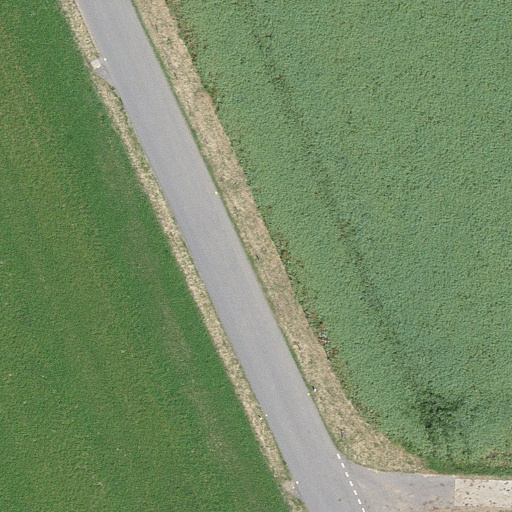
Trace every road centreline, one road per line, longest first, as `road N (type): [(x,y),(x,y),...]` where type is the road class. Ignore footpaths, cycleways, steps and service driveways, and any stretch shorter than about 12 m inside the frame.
road 1 (tertiary): [(104,0),(335,511)]
road 2 (track): [(332,503),(511,494)]
